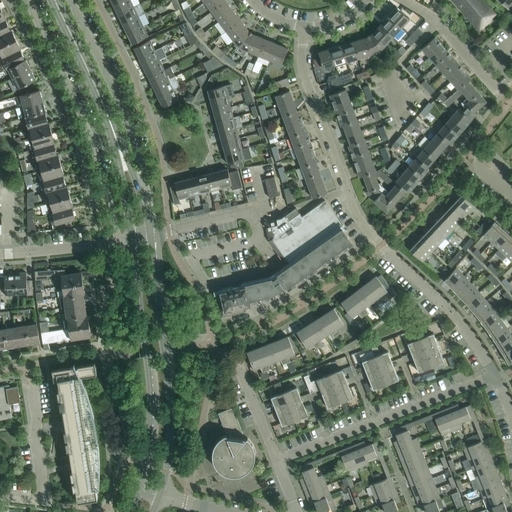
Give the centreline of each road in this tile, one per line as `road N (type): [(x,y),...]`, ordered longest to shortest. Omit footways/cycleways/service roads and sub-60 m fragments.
road 1 (residential): [(495,378),(470,335),(354,213),(302,66),(302,28)]
road 2 (secondary): [(158,495),(169,437),(153,233)]
road 3 (residential): [(27,0),(94,148),(118,241)]
road 4 (secondary): [(131,238),(152,416),(137,489)]
road 5 (residential): [(276,459),(495,378)]
road 6 (residential): [(139,191),(130,133),(72,0)]
road 7 (secondary): [(120,151),(53,0)]
road 8 (residential): [(32,389),(42,500),(0,495)]
road 9 (residential): [(498,92),(428,14),(402,0)]
